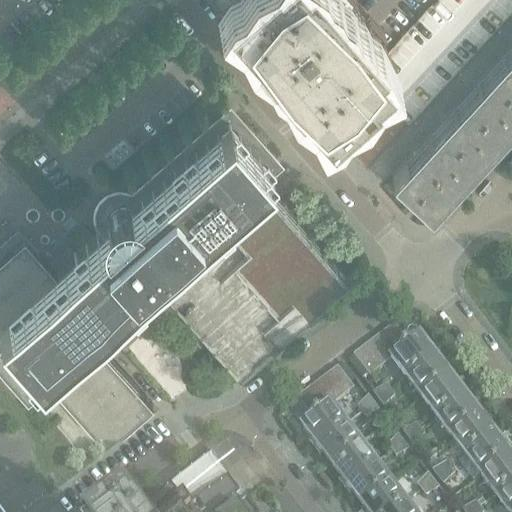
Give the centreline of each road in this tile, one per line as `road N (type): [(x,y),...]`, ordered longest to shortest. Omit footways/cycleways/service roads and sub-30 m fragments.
road 1 (residential): [(421,273),(178,0)]
road 2 (residential): [(237,410),(421,273)]
road 3 (residential): [(237,410),(205,425),(92,511)]
road 4 (residential): [(421,273),(511,391)]
road 5 (residential): [(316,511),(237,410)]
